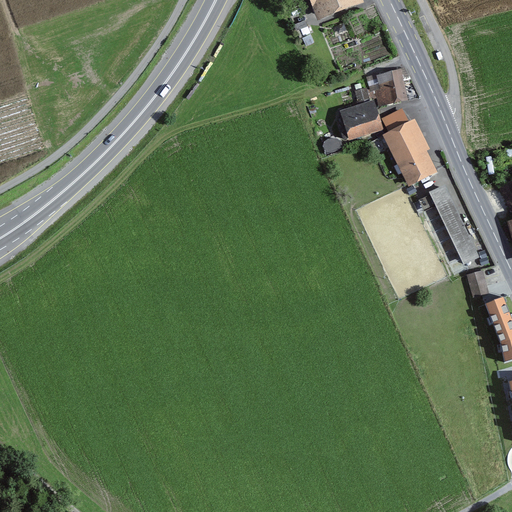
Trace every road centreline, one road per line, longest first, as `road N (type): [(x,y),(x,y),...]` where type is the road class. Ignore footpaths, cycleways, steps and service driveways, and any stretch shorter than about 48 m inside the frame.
road 1 (primary): [(0,238),(116,141),(177,65),(215,0)]
road 2 (primary): [(446,125),(511,272)]
road 3 (primary): [(389,0),(446,125)]
road 4 (unclassified): [(420,0),(453,77),(455,108),(446,125)]
